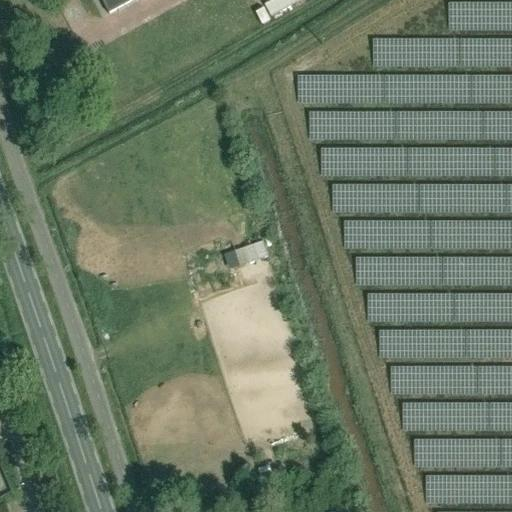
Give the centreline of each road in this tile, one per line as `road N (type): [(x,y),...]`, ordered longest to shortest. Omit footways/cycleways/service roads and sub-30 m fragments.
road 1 (unclassified): [(133,511),(0,112)]
road 2 (secondary): [(99,511),(0,225)]
